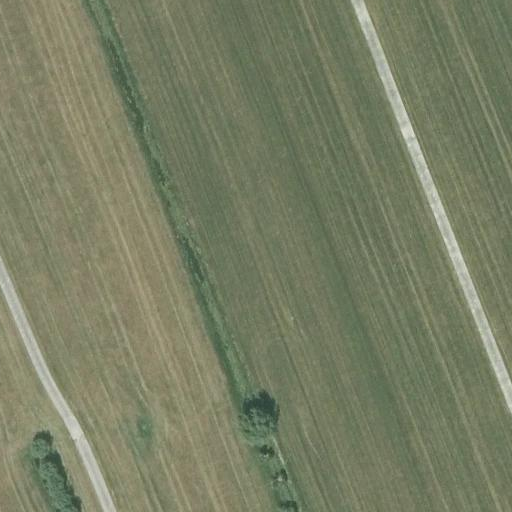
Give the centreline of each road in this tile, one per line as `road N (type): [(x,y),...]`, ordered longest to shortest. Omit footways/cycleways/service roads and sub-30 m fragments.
road 1 (track): [(511,405),(354,0)]
road 2 (unknown): [(109,511),(0,273)]
